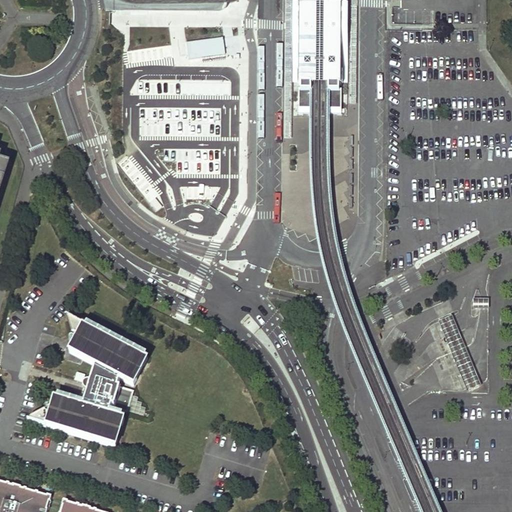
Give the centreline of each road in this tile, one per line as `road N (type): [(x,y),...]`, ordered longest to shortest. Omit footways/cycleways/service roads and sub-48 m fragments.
road 1 (secondary): [(9,88),(84,232),(128,273),(220,324)]
road 2 (secondary): [(242,292),(112,210),(71,127),(60,89),(66,66)]
road 3 (secondary): [(361,511),(299,358),(271,316),(242,292)]
road 4 (secondary): [(220,324),(279,389),(330,511)]
road 5 (residential): [(344,367),(367,319),(511,248)]
road 6 (residential): [(511,227),(358,303)]
road 7 (residential): [(408,511),(344,367)]
